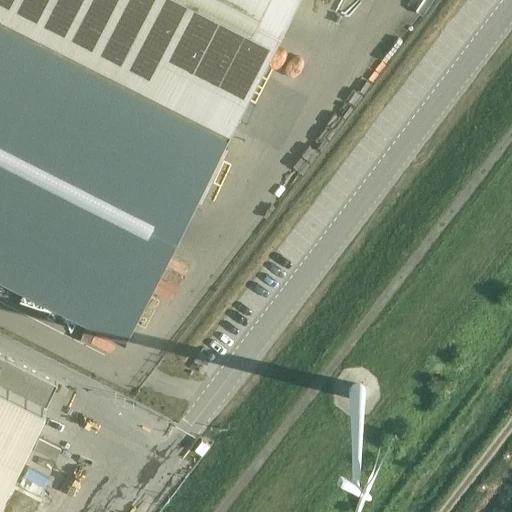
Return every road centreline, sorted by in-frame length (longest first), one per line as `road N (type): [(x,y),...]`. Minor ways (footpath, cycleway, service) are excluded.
road 1 (unclassified): [(511,1),(186,426)]
road 2 (unclassified): [(228,511),(511,129)]
